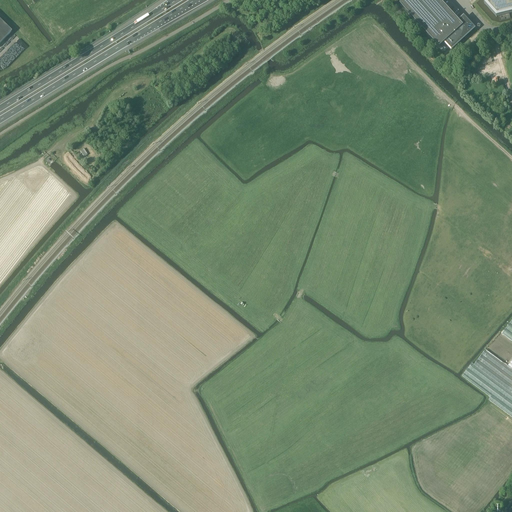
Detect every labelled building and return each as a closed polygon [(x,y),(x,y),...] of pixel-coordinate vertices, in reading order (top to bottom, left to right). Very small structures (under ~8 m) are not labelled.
[(404,0),(400,4),(439,47),(445,42),(451,48),(458,42),(460,39),(464,31),(464,27),(464,21),(464,17),(459,21),(439,0),(404,0)] [(511,0),(494,0),(484,3),(496,17),(511,13),(511,0)] [(0,43),(12,31),(0,20),(0,43)] [(44,160),(47,163),(52,159),(48,155),(44,160)] [(511,320),(502,334),(511,341),(511,360),(508,366),(485,349),(474,365),(472,363),(462,376),(490,397),(488,400),(511,417),(511,320)]
